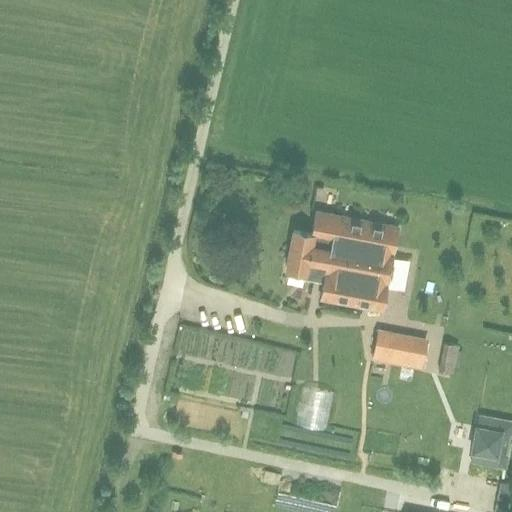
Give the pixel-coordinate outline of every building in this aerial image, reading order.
[(306,271),(324,275),(336,214),(316,210),(311,233),(294,230),(286,268),(306,272),(306,271)] [(398,226),(336,214),(324,275),(323,282),(320,298),(382,310),(398,226)] [(185,333),(175,388),(260,403),(261,397),(278,400),(287,351),(185,333)] [(426,342),(377,333),(372,358),(421,367),(426,342)] [(457,366),(461,338),(448,336),(445,364),(457,366)] [(511,422),(479,417),(470,460),(504,466),(511,423),(511,422)]
